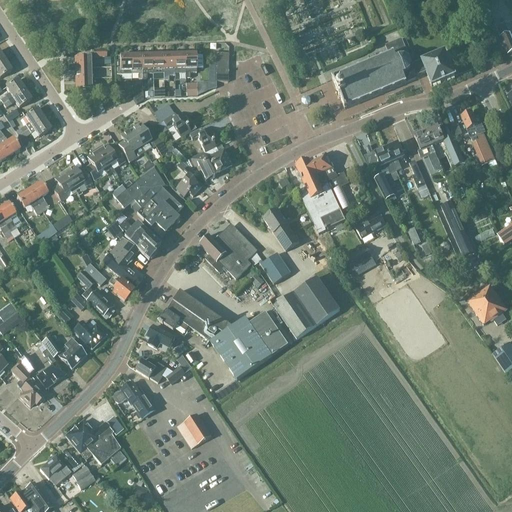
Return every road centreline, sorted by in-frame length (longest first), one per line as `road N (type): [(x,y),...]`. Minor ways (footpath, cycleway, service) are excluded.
road 1 (tertiary): [(32,448),(114,368),(161,275),(226,199),(343,133),(511,66)]
road 2 (residential): [(75,134),(0,17)]
